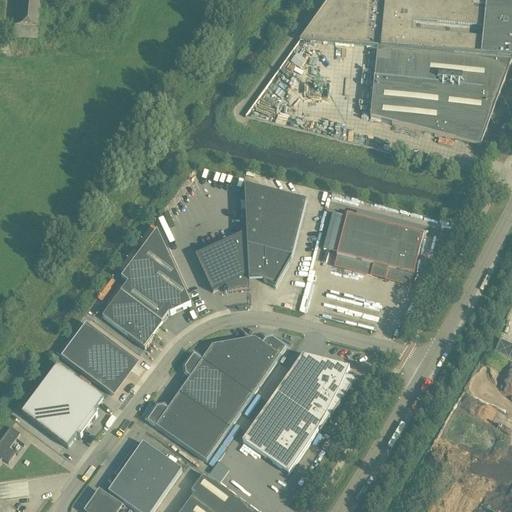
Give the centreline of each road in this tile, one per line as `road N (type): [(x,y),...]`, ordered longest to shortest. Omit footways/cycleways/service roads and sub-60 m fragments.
road 1 (unclassified): [(63,511),(195,332),(244,316),(271,319),(425,367)]
road 2 (unclassified): [(425,367),(511,206)]
road 3 (unclassified): [(339,511),(425,367)]
road 4 (unknown): [(220,324),(185,234),(209,198)]
road 5 (unknown): [(262,318),(311,237),(317,197)]
